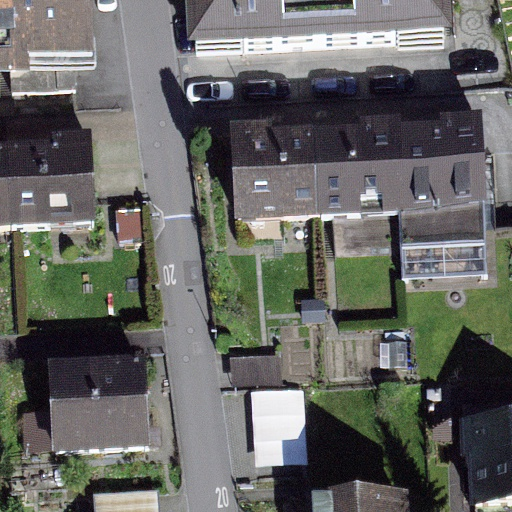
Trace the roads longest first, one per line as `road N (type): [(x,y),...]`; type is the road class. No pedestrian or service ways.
road 1 (residential): [(211,511),(143,0)]
road 2 (unknown): [(0,124),(159,125),(452,104)]
